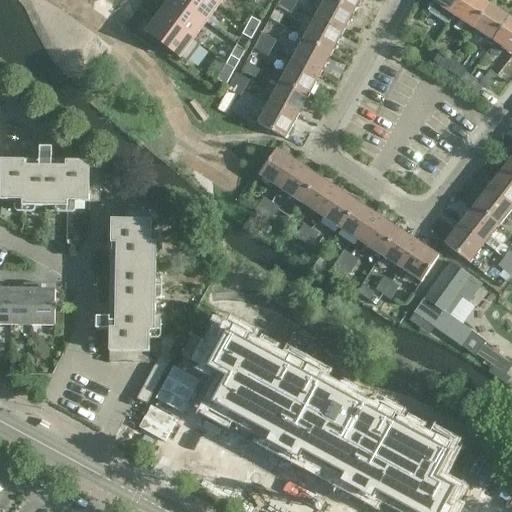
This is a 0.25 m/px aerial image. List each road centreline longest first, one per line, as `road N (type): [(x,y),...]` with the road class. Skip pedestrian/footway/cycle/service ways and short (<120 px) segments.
road 1 (residential): [(398,0),(318,147),(421,218),(511,106)]
road 2 (residential): [(127,382),(77,354),(76,281),(0,237)]
road 3 (secondary): [(165,511),(0,422)]
